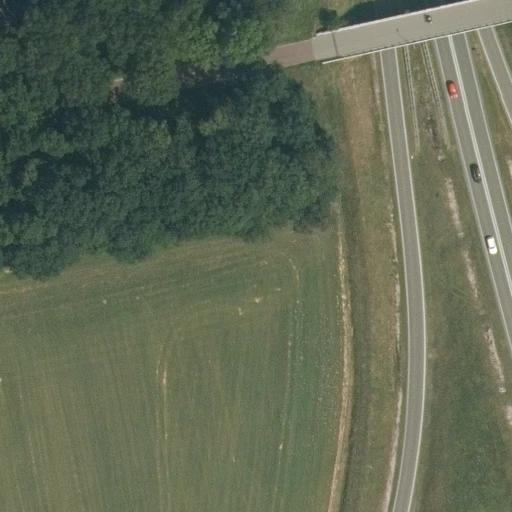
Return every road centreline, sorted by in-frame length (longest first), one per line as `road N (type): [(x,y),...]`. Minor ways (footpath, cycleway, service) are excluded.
road 1 (unclassified): [(0,114),(511,4)]
road 2 (trunk): [(380,0),(417,334),(400,511)]
road 3 (trunk): [(511,300),(440,0)]
